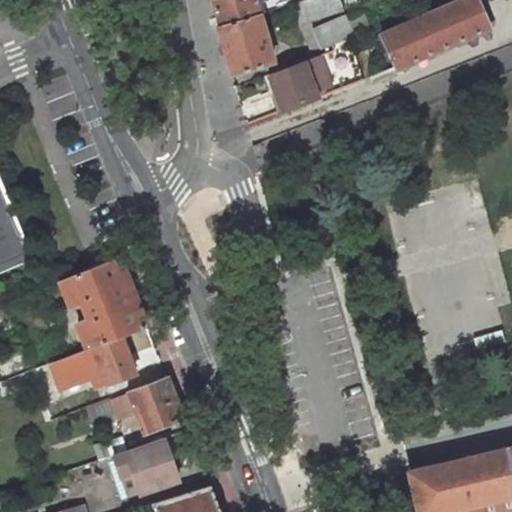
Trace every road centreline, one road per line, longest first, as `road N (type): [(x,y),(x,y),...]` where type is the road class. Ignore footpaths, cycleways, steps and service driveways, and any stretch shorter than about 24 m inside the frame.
road 1 (residential): [(188,170),(511,54)]
road 2 (unclassified): [(152,223),(268,511)]
road 3 (unclassified): [(68,29),(152,223)]
road 4 (unclassified): [(158,0),(189,122),(188,170)]
